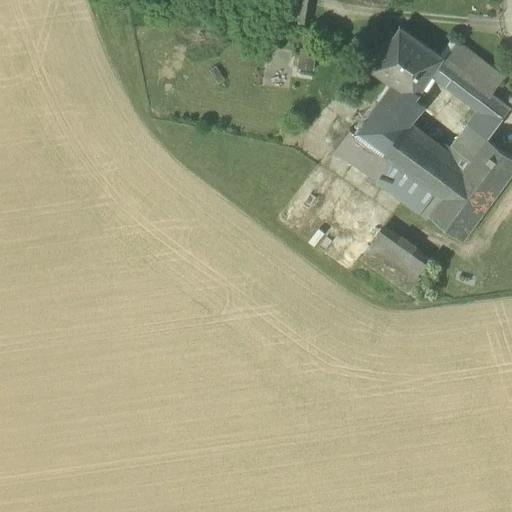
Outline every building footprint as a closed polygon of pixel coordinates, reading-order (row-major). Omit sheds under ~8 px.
[(282,0),(282,5),(308,8),(308,0),(282,0)] [(392,85),(414,101),(415,99),(432,75),(444,59),(400,28),(371,70),(392,85)] [(456,42),(444,59),(491,95),(504,78),(456,42)] [(299,69),(312,71),(316,51),(302,49),(299,69)] [(479,112),(497,126),(510,109),(491,95),(444,59),(432,75),(479,112)] [(430,216),(431,216),(465,171),(463,170),(446,158),(418,138),(423,132),(411,124),(425,107),(415,99),(414,101),(392,85),(355,133),(355,134),(389,160),(375,180),(428,219),(430,216)] [(479,112),(446,158),(463,170),(486,137),(488,139),(497,126),(479,112)] [(355,134),(355,133),(351,130),(336,151),(375,180),(389,160),(355,134)] [(486,137),(463,170),(465,171),(431,216),(463,240),(511,173),(511,156),(488,139),(486,137)] [(357,260),(407,296),(435,258),(385,222),(357,260)]
